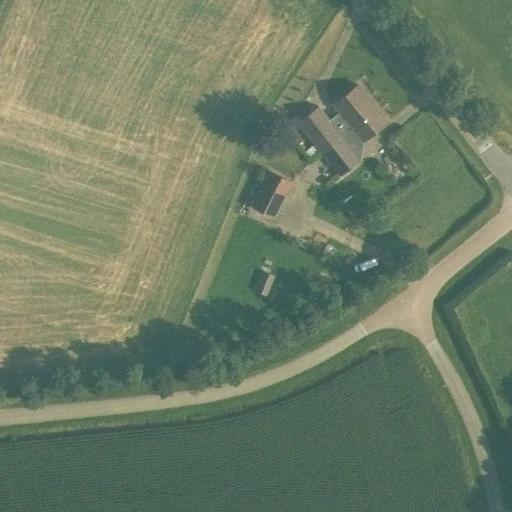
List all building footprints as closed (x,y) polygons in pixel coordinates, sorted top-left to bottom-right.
[(297,123),(316,147),(372,102),(371,101),(370,102),(356,85),(333,103),(341,112),(330,120),(318,105),(297,123)] [(387,120),(372,102),(316,147),(340,176),(361,159),(351,147),(362,139),(363,140),(387,120)] [(319,153),(314,146),(306,151),(311,158),(319,153)] [(273,216),(291,182),(269,171),(252,205),(273,216)] [(252,289),(266,295),(274,275),(260,269),(252,289)]
